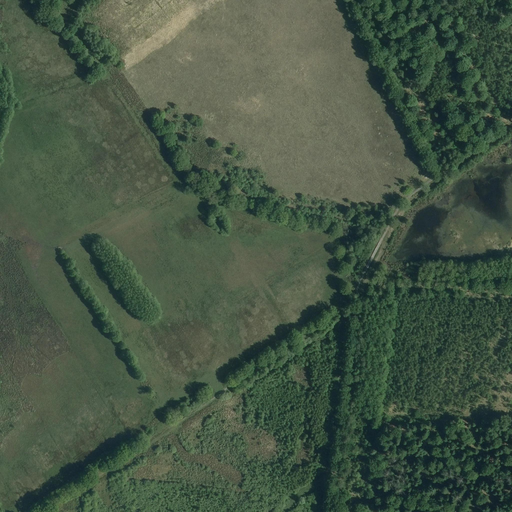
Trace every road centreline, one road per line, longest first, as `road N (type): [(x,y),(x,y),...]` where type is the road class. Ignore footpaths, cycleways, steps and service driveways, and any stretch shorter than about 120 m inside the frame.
road 1 (track): [(331,511),(360,290),(407,204),(511,124)]
road 2 (track): [(45,511),(361,298)]
road 3 (track): [(441,176),(356,0)]
road 4 (track): [(364,283),(511,287)]
